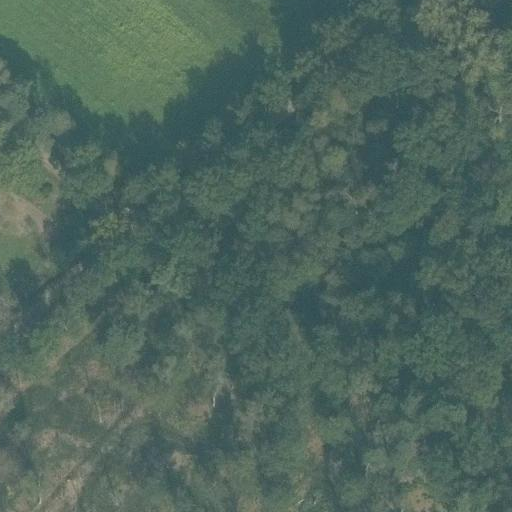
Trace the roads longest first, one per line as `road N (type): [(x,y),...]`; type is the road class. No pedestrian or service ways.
road 1 (track): [(155,224),(437,0)]
road 2 (track): [(0,349),(155,224)]
road 3 (track): [(135,240),(0,130)]
